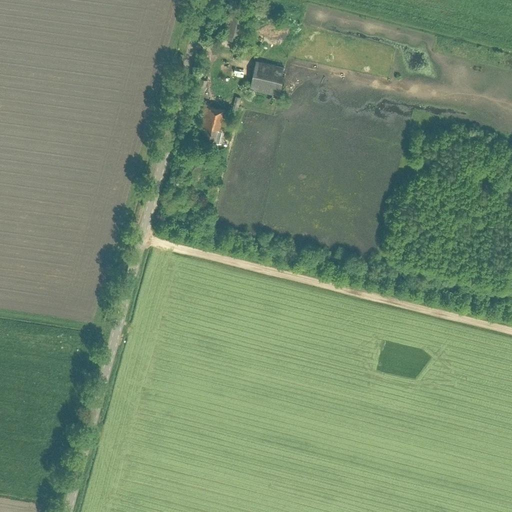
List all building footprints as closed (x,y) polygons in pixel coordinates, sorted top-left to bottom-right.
[(251,12),(230,7),(222,36),(242,42),(251,12)] [(286,66),(256,60),(250,89),(280,95),(286,66)] [(191,103),(189,110),(194,111),(196,105),(200,106),(200,102),(202,103),(208,80),(198,77),(191,101),(191,103)] [(237,109),(240,97),(235,96),(232,108),(237,109)] [(196,137),(221,143),(229,110),(204,104),(196,137)]
